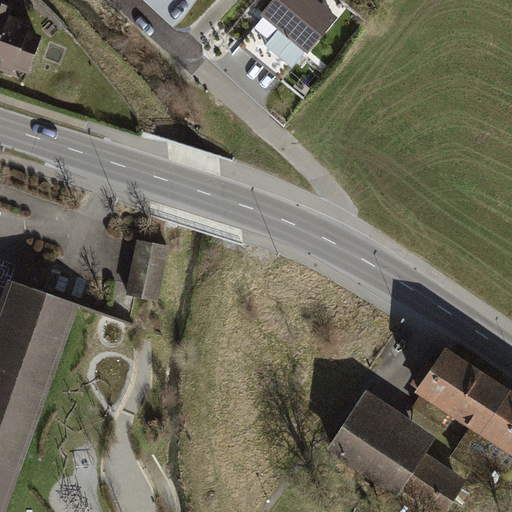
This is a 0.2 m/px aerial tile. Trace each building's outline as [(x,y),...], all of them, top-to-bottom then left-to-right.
[(338,18),(316,0),(272,0),(259,16),(307,56),(338,18)] [(0,74),(10,78),(12,72),(27,76),(39,37),(27,33),(29,25),(8,18),(11,7),(0,3),(0,74)] [(172,248),(140,241),(128,296),(160,303),(172,248)] [(0,511),(5,511),(84,305),(12,280),(0,314),(0,511)] [(511,395),(444,351),(412,399),(415,401),(442,418),(463,432),(511,463),(511,395)] [(432,439),(362,392),(321,454),(390,501),(406,477),(421,454),(432,439)] [(442,418),(415,401),(409,409),(436,427),(442,418)] [(511,474),(511,463),(463,432),(446,459),(484,483),(490,474),(506,483),(511,474)] [(421,454),(406,477),(449,506),(465,482),(421,454)]
